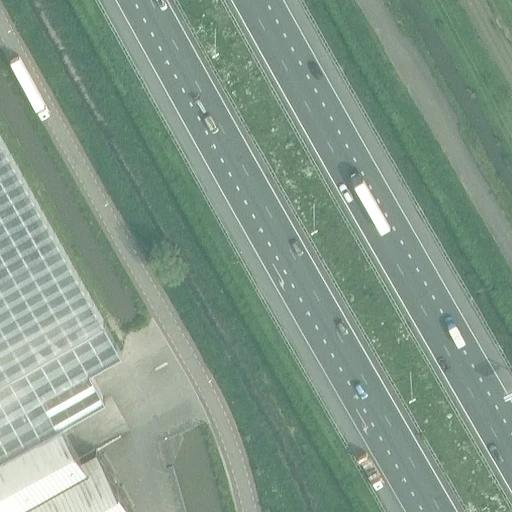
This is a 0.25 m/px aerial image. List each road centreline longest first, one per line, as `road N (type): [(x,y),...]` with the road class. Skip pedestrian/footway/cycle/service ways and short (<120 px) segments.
road 1 (motorway): [(149,0),(442,511)]
road 2 (tertiary): [(249,511),(215,403),(0,20)]
road 3 (motorway): [(511,461),(248,0)]
road 4 (unknown): [(174,331),(136,449),(150,511)]
